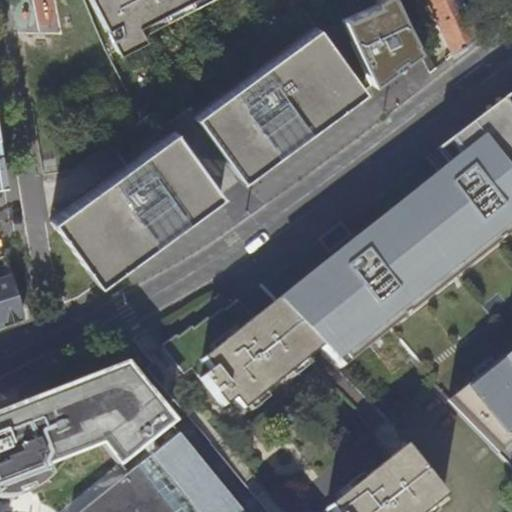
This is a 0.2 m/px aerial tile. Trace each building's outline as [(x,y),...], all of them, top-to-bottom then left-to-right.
[(54,0),(24,0),(30,36),(60,31),(54,0)] [(185,0),(88,0),(117,53),(142,40),(139,34),(136,27),(185,0)] [(185,0),(136,27),(139,34),(204,0),(185,0)] [(389,0),(343,19),(373,83),(420,50),(394,0),(389,0)] [(427,0),(453,55),(478,35),(462,0),(427,0)] [(491,0),(477,0),(481,8),(491,0)] [(241,180),(366,90),(318,25),(195,115),(241,180)] [(321,349),(339,367),(382,334),(511,231),(511,92),(259,285),(272,299),(275,301),(278,304),(293,320),(321,349)] [(223,193),(176,129),(52,219),(99,284),(165,236),(223,193)] [(9,274),(0,276),(0,319),(21,313),(9,274)] [(242,412),(321,349),(293,320),(278,304),(275,301),(254,317),(239,301),(225,311),(223,309),(207,320),(206,318),(193,328),(192,326),(178,336),(177,335),(162,346),(184,375),(192,369),(223,409),(233,401),(242,412)] [(447,399),(493,446),(509,432),(511,435),(511,350),(501,359),(499,357),(447,399)] [(0,407),(0,497),(7,497),(15,495),(22,493),(28,491),(33,489),(38,485),(43,482),(47,478),(53,473),(57,468),(60,464),(65,455),(99,443),(117,464),(167,425),(122,370),(33,403),(32,400),(15,403),(0,407)] [(298,511),(278,488),(259,504),(265,511),(511,511),(511,465),(499,453),(496,449),(493,446),(447,399),(428,380),(427,381),(393,422),(378,407),(372,400),(357,413),(392,456),(321,511),(298,511)] [(511,435),(509,432),(493,446),(496,449),(499,453),(511,442),(511,435)] [(239,511),(175,434),(148,456),(194,511),(239,511)] [(175,511),(136,465),(75,511),(175,511)]
